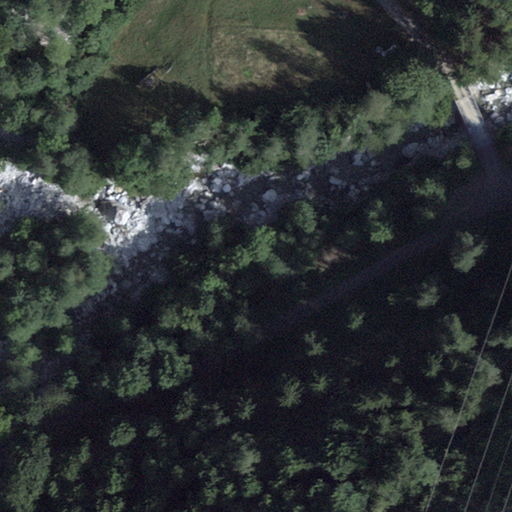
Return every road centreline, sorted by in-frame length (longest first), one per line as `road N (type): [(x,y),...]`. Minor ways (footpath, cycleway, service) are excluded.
road 1 (track): [(0,466),(90,386),(185,333),(380,239),(506,196)]
road 2 (track): [(506,196),(435,46),(385,0)]
